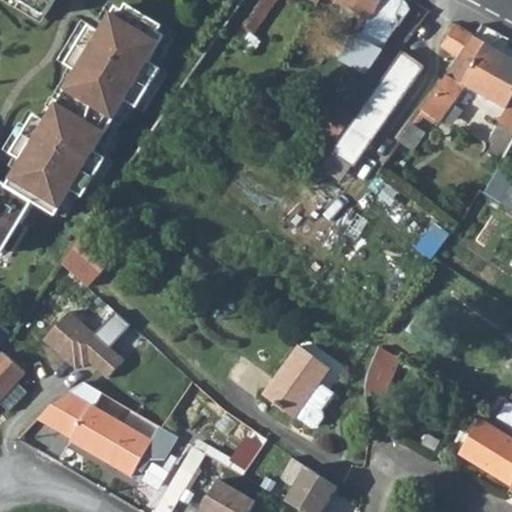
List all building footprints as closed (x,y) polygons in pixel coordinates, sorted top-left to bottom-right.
[(18,0),(47,17),(57,0),(18,0)] [(260,0),(231,42),(239,48),(250,32),(254,34),(277,0),(260,0)] [(337,0),(368,15),(378,0),(337,0)] [(168,38),(119,7),(104,32),(92,25),(68,64),(79,71),(48,121),(37,114),(12,153),(23,160),(8,185),(0,179),(0,252),(1,253),(33,202),(56,216),(72,191),(83,198),(107,159),(96,152),(127,102),(138,109),(163,70),(152,63),(168,38)] [(457,57),(472,36),(455,25),(439,46),(457,57)] [(413,122),(405,134),(412,138),(416,133),(420,134),(433,116),(446,124),(470,88),(506,108),(511,97),(511,58),(472,36),(457,57),(452,66),(413,122)] [(424,67),(402,52),(354,120),(336,146),(331,152),(354,167),(424,67)] [(305,95),(288,83),(285,87),(280,84),(276,91),(298,106),(305,95)] [(354,120),(329,103),(311,129),(336,146),(354,120)] [(382,166),(378,172),(384,177),(388,171),(382,166)] [(484,192),(485,193),(495,175),(494,174),(484,192)] [(495,175),(485,193),(500,201),(510,184),(495,175)] [(84,234),(60,268),(85,291),(113,259),(84,234)] [(93,337),(67,315),(41,344),(74,372),(83,362),(105,381),(122,362),(108,350),(127,328),(112,315),(93,337)] [(0,401),(9,410),(28,390),(16,379),(24,370),(4,352),(0,356),(0,343),(9,333),(0,326),(0,401)] [(298,347),(264,395),(296,417),(296,416),(319,384),(330,368),(298,347)] [(366,384),(366,392),(381,393),(401,360),(379,347),(376,353),(372,363),(368,376),(366,384)] [(319,384),(296,416),(312,427),(317,426),(323,417),(322,412),(320,410),(332,393),(319,384)] [(52,403),(35,420),(52,431),(66,408),(76,399),(67,393),(52,403)] [(66,408),(52,431),(67,439),(67,440),(129,476),(150,440),(77,398),(76,399),(66,408)] [(464,454),(511,482),(511,440),(483,424),(464,454)] [(162,425),(148,454),(166,463),(181,434),(162,425)] [(233,458),(249,469),(267,445),(251,433),(233,458)] [(193,449),(155,511),(170,511),(205,456),(193,449)] [(307,472),(287,506),(297,511),(327,511),(339,491),(307,472)] [(203,511),(255,511),(259,505),(219,483),(203,511)]
